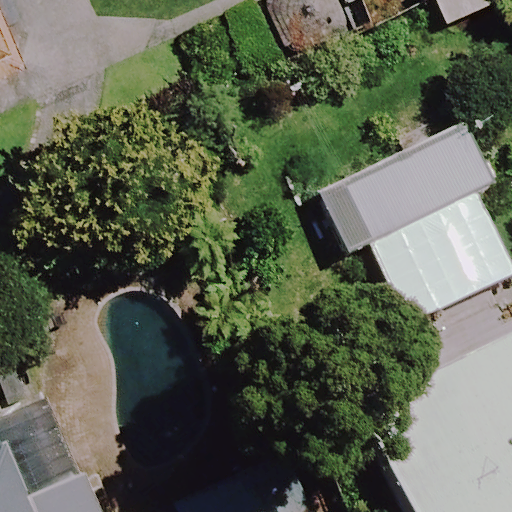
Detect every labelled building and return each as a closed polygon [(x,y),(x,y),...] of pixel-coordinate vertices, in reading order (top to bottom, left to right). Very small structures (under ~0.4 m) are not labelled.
[(339,40),(320,0),(263,0),(252,5),(280,67),(339,40)] [(415,0),(431,39),(511,7),(511,6),(509,0),(415,0)] [(485,192),(460,135),(307,203),(335,267),(358,257),(393,336),(503,287),(465,201),(485,192)] [(511,511),(511,343),(351,412),(393,511),(511,511)] [(77,511),(68,490),(28,403),(0,415),(0,511),(77,511)]
